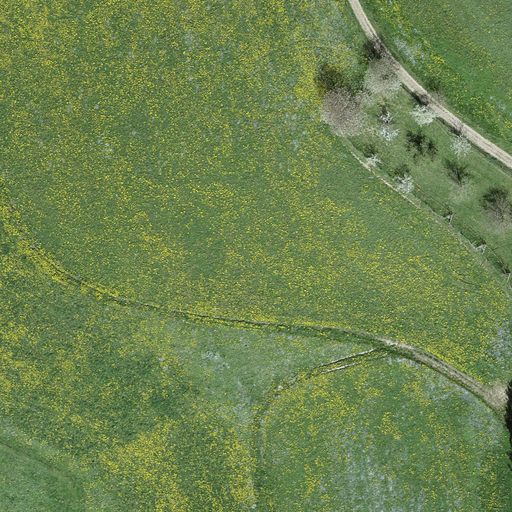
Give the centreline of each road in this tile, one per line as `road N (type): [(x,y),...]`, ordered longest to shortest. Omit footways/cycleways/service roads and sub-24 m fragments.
road 1 (track): [(358,0),(374,42),(426,104),(511,168)]
road 2 (track): [(511,429),(490,402),(410,354)]
